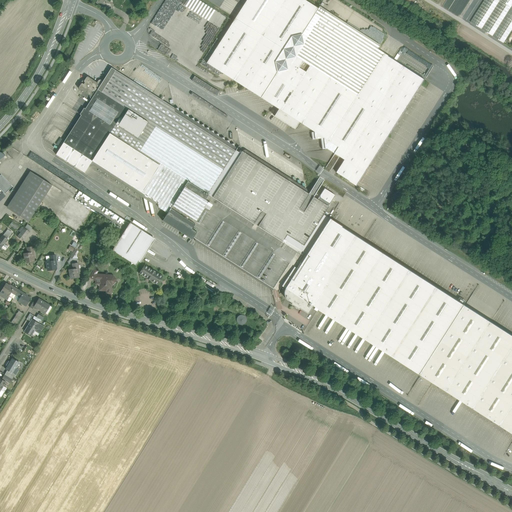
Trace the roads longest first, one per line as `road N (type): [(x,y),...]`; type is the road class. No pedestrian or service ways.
road 1 (tertiary): [(511,492),(295,369),(85,302),(0,264)]
road 2 (secondary): [(70,0),(39,74),(0,126)]
